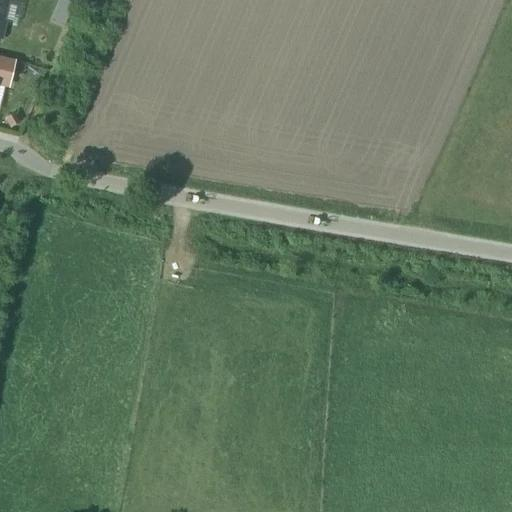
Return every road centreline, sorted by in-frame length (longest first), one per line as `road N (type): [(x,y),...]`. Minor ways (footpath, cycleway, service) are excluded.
road 1 (residential): [(511,256),(170,197),(0,158)]
road 2 (track): [(410,239),(510,0)]
